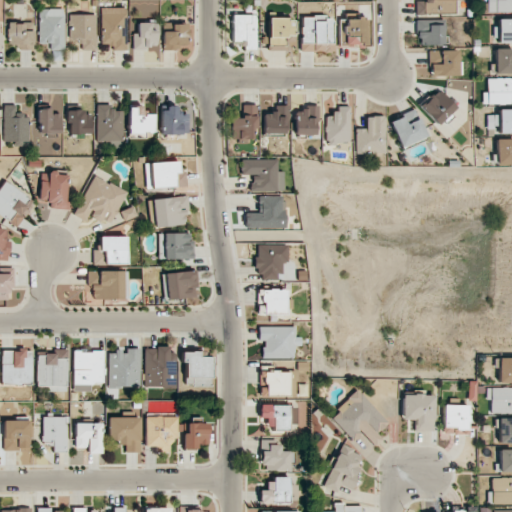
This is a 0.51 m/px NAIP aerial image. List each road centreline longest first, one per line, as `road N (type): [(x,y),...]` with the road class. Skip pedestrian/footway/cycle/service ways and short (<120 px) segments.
road 1 (residential): [(229,511),(228,318),(207,0)]
road 2 (residential): [(0,73),(365,78),(387,67),(385,0)]
road 3 (residential): [(0,482),(229,480)]
road 4 (residential): [(0,320),(228,318)]
